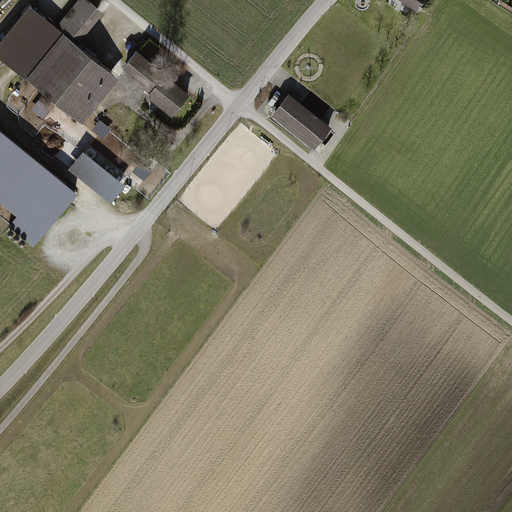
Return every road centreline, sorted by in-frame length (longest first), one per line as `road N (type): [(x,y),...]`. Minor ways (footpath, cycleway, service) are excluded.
road 1 (residential): [(0,389),(238,99)]
road 2 (residential): [(238,99),(511,320)]
road 3 (track): [(142,219),(146,248),(137,262),(0,431)]
road 4 (track): [(121,244),(111,237),(0,348)]
road 5 (track): [(117,0),(238,99)]
road 6 (residential): [(238,99),(325,0)]
